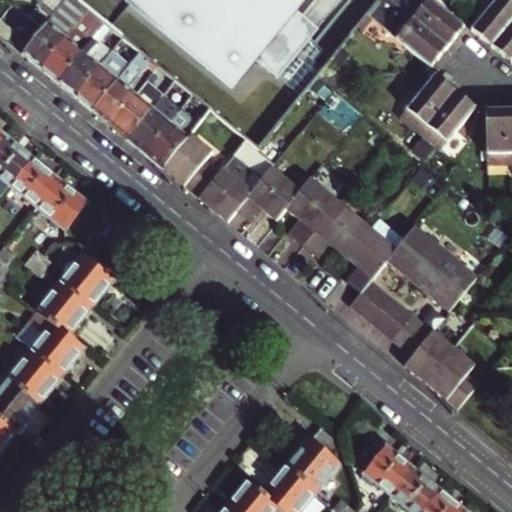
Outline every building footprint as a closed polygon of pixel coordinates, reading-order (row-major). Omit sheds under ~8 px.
[(73,0),(64,0),(21,53),(41,70),(87,11),(79,4),(73,0)] [(322,50),(286,20),(302,0),(125,0),(124,2),(231,88),(256,63),(290,90),(322,50)] [(445,47),(385,0),(379,0),(366,17),(412,53),(425,64),(432,55),(436,58),(445,47)] [(385,0),(445,47),(455,36),(452,33),(459,25),(457,23),(427,0),(385,0)] [(491,47),(511,22),(511,0),(498,0),(475,29),(483,35),(481,38),(491,47)] [(41,70),(57,83),(104,25),(87,11),(41,70)] [(511,22),(491,47),(503,57),(506,54),(511,58),(511,22)] [(57,83),(75,98),(108,58),(95,47),(110,29),(104,25),(57,83)] [(452,33),(455,36),(462,27),(459,25),(452,33)] [(483,35),(475,29),(473,32),(481,38),(483,35)] [(122,40),(117,36),(113,41),(118,45),(122,40)] [(122,40),(118,45),(123,49),(128,44),(122,40)] [(92,112),(130,66),(112,52),(108,58),(75,98),(92,112)] [(92,112),(110,126),(146,81),(153,73),(157,68),(140,54),(130,66),(92,112)] [(511,58),(506,54),(503,57),(511,65),(511,64),(511,58)] [(432,55),(425,64),(428,67),(436,58),(432,55)] [(157,68),(153,73),(158,78),(162,72),(157,68)] [(438,89),(441,86),(432,79),(430,82),(438,89)] [(146,81),(110,126),(127,140),(152,110),(142,103),(155,87),(146,81)] [(193,97),(175,82),(152,110),(127,140),(145,155),(170,125),(159,117),(178,94),(188,103),(193,97)] [(398,120),(419,138),(453,96),(441,86),(438,89),(430,82),(429,83),(398,120)] [(441,155),(459,132),(471,117),(463,110),(465,106),(453,96),(419,138),(441,155)] [(199,102),(193,97),(188,103),(194,108),(199,102)] [(463,110),(471,117),(474,113),(465,106),(463,110)] [(145,155),(162,169),(192,133),(199,124),(182,110),(170,125),(145,155)] [(495,120),(484,120),(486,174),(511,172),(511,156),(510,119),(510,114),(495,115),(495,120)] [(192,133),(162,169),(199,200),(220,174),(205,161),(213,151),(192,133)] [(11,185),(33,159),(7,137),(0,145),(0,191),(4,194),(11,185)] [(220,174),(199,200),(228,223),(236,213),(238,210),(271,169),(275,164),(258,150),(247,142),(220,174)] [(60,181),(33,159),(11,185),(38,207),(60,181)] [(238,210),(252,222),(262,209),(277,221),(286,210),(300,193),(271,169),(238,210)] [(87,203),(60,181),(38,207),(66,229),(87,203)] [(300,193),(286,210),(300,221),(290,232),(305,244),(337,205),(309,182),(300,193)] [(337,205),(305,244),(320,256),(330,245),(344,257),(367,228),(337,205)] [(252,222),(238,210),(236,213),(250,224),(252,222)] [(387,262),(407,278),(435,243),(415,227),(396,251),(387,262)] [(396,251),(367,228),(344,257),(358,268),(349,279),(364,291),(371,282),(387,262),(396,251)] [(305,244),(290,232),(288,235),(303,247),(305,244)] [(435,243),(407,278),(428,294),(456,260),(435,243)] [(318,259),(320,256),(305,244),(303,247),(318,259)] [(34,271),(45,257),(38,251),(26,265),(34,271)] [(91,307),(94,304),(112,280),(82,256),(61,283),(91,307)] [(52,262),(45,257),(34,271),(40,276),(45,270),(52,262)] [(428,294),(449,312),(477,277),(456,260),(428,294)] [(0,272),(5,277),(10,270),(0,261),(0,272)] [(364,291),(349,279),(347,282),(361,294),(364,291)] [(361,294),(350,308),(360,315),(381,290),(371,282),(364,291),(361,294)] [(91,307),(61,283),(38,310),(54,323),(69,335),(91,307)] [(381,290),(360,315),(370,323),(391,298),(381,290)] [(391,298),(370,323),(391,340),(412,315),(391,298)] [(54,323),(38,310),(28,323),(44,335),(54,323)] [(422,324),(412,315),(391,340),(401,349),(422,324)] [(65,372),(85,348),(69,335),(54,323),(44,335),(32,349),(63,374),(65,372)] [(412,358),(405,366),(426,384),(454,349),(433,332),(422,324),(401,349),(412,358)] [(24,343),(1,371),(9,377),(32,349),(24,343)] [(63,374),(32,349),(9,377),(9,378),(40,403),(42,401),(63,374)] [(474,390),(479,384),(468,374),(475,366),(454,349),(426,384),(458,410),(474,390)] [(0,418),(16,432),(40,403),(9,378),(9,377),(1,371),(0,369),(0,418)] [(488,415),(500,424),(506,416),(495,407),(488,415)] [(0,451),(16,432),(0,418),(0,451)] [(329,455),(339,442),(323,429),(312,442),(310,440),(288,468),(318,493),(340,465),(329,455)] [(376,451),(368,444),(350,464),(360,472),(376,451)] [(392,496),(414,469),(387,446),(365,473),(392,496)] [(302,511),(318,493),(288,468),(265,495),(279,507),(284,511),(302,511)] [(414,469),(392,496),(411,511),(422,511),(441,490),(414,469)] [(247,481),(245,483),(225,509),(228,511),(275,511),(279,507),(265,495),(247,481)] [(441,490),(422,511),(466,511),(467,511),(441,490)] [(341,511),(353,511),(355,511),(342,500),(335,507),(341,511)]
